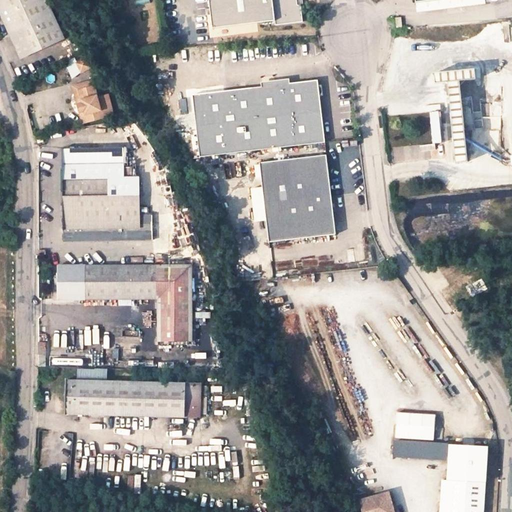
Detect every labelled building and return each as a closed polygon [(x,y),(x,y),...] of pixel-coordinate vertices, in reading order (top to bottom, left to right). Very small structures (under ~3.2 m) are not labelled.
[(0,0),(0,13),(11,37),(22,32),(32,53),(65,39),(46,0),(0,0)] [(208,0),(212,28),(272,23),(273,28),(298,26),(295,0),(208,0)] [(11,37),(20,59),(32,53),(22,32),(11,37)] [(68,66),(73,77),(95,68),(89,56),(68,66)] [(444,87),(458,85),(473,84),(472,74),(433,78),(434,88),(444,87)] [(185,93),(193,157),(317,142),(311,95),(306,92),(306,87),(310,83),(309,78),(185,93)] [(72,89),(80,118),(85,116),(79,93),(93,88),(91,83),(72,89)] [(463,163),(458,85),(444,87),(449,164),(463,163)] [(79,93),(85,116),(100,113),(93,88),(79,93)] [(431,114),(433,144),(440,144),(438,114),(431,114)] [(123,148),(63,148),(64,241),(152,240),(151,214),(140,214),(140,177),(124,177),(123,148)] [(261,162),(270,241),(338,233),(329,154),(261,162)] [(192,342),(191,266),(137,266),(133,266),(124,266),(120,266),(76,266),(71,266),(58,266),(58,300),(158,299),(158,341),(192,342)] [(79,379),(110,379),(110,369),(79,369),(79,379)] [(184,416),(200,416),(200,415),(200,409),(200,385),(185,385),(185,384),(66,381),(66,414),(184,417),(184,416)] [(434,416),(396,413),(395,439),(433,441),(434,416)] [(393,455),(445,458),(446,446),(394,442),(393,455)] [(440,494),(446,494),(444,511),(483,511),(487,448),(448,445),(446,481),(441,481),(440,494)] [(389,511),(387,495),(360,500),(361,511),(389,511)]
